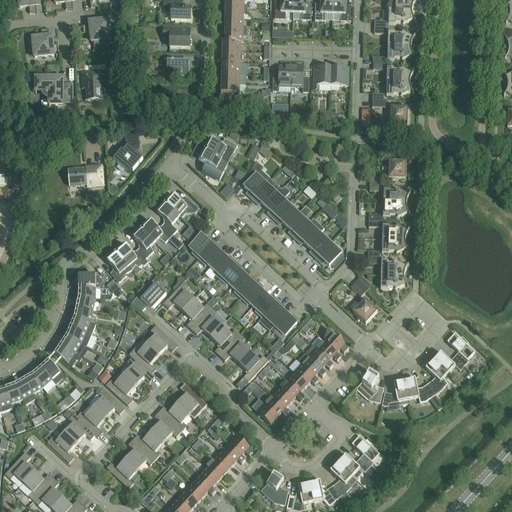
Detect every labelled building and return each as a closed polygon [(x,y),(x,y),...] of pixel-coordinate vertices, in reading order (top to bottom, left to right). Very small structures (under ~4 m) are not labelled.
[(18,0),(20,9),(29,8),(30,15),(36,14),(36,15),(37,15),(36,7),(39,7),(38,0),(18,0)] [(55,0),(56,5),(65,4),(66,11),(72,10),(72,11),(73,11),(72,3),(75,3),(74,0),(55,0)] [(86,0),(87,1),(90,1),(91,9),(91,8),(98,8),(97,0),(100,0),(86,0)] [(243,0),(226,0),(226,11),(248,11),(248,6),(244,6),(244,0),(243,0)] [(286,14),(293,14),(293,0),(281,0),(281,7),(275,7),(275,21),(285,21),(286,14)] [(293,0),(293,14),(301,14),(301,21),(311,22),(311,8),(306,8),(306,0),(293,0)] [(325,15),(333,15),(333,0),(321,0),(321,8),(315,8),(315,22),(325,22),(325,15)] [(333,0),(333,15),(341,15),(341,22),(351,23),(351,9),(346,9),(346,0),(333,0)] [(389,0),(389,11),(412,12),(412,10),(413,9),(413,8),(413,6),(414,5),(415,4),(416,2),(416,1),(415,2),(414,3),(408,0),(389,0)] [(191,9),(179,8),(179,1),(163,1),(163,12),(165,14),(171,14),(171,21),(191,22),(191,9)] [(226,11),(225,21),(244,22),(244,16),(247,16),(248,11),(226,11)] [(412,12),(389,11),(389,23),(375,23),(374,35),(386,35),(386,29),(389,29),(389,25),(396,25),(396,24),(402,24),(403,26),(414,21),(414,22),(415,23),(416,23),(415,22),(414,20),(413,19),(413,18),(413,16),(412,15),(412,13),(412,12)] [(94,51),(93,51),(94,52),(96,51),(98,51),(100,50),(102,50),(104,50),(106,50),(109,50),(111,50),(111,49),(110,49),(109,41),(111,41),(109,21),(89,23),(90,26),(82,27),(82,28),(83,28),(83,34),(90,33),(91,43),(93,42),(94,51)] [(225,21),(225,32),(247,33),(247,28),(243,28),(244,22),(225,21)] [(170,40),(170,49),(190,50),(191,30),(164,29),(163,40),(170,40)] [(48,30),(41,31),(42,38),(33,39),(33,41),(29,41),(30,52),(34,52),(35,59),(54,57),(52,37),(49,38),(48,30)] [(225,32),(225,42),(225,43),(241,43),(243,44),(243,37),(247,37),(247,33),(225,32)] [(388,33),(388,47),(411,48),(411,47),(411,46),(411,45),(412,44),(412,42),(413,41),(414,40),(414,38),(415,37),(414,38),(413,39),(403,33),(402,35),(395,35),(396,33),(388,33)] [(223,42),(223,53),(241,54),(241,43),(225,43),(225,42),(223,42)] [(411,48),(388,47),(387,61),(395,61),(395,60),(401,60),(402,62),(412,56),(413,58),(414,59),(415,59),(414,58),(413,56),(412,54),(412,52),(411,51),(411,49),(411,48)] [(223,53),(222,64),(240,65),(241,54),(223,53)] [(183,64),(184,57),(165,56),(164,69),(167,71),(167,77),(189,78),(189,64),(183,64)] [(222,64),(222,75),(240,75),(240,65),(222,64)] [(279,88),(291,88),(292,68),(279,68),(279,78),(273,78),(273,93),(279,93),(279,88)] [(292,68),(291,88),(303,88),(303,94),(309,94),(309,79),(303,79),(304,68),(292,68)] [(331,87),(332,69),(314,68),(313,91),(320,92),(320,87),(331,87)] [(350,70),(332,69),(331,87),(349,88),(350,70)] [(387,69),(387,83),(410,84),(410,83),(410,82),(410,81),(411,79),(411,78),(412,77),(413,75),(413,74),(414,73),(413,74),(412,75),(402,69),(401,71),(394,71),(394,69),(387,69)] [(114,75),(115,97),(126,96),(125,74),(114,75)] [(222,75),(222,86),(240,86),(240,75),(222,75)] [(102,89),(105,89),(105,76),(82,77),(82,90),(85,90),(86,102),(103,102),(102,89)] [(49,106),(63,106),(63,103),(72,103),(72,86),(58,86),(58,85),(57,84),(56,84),(56,79),(36,79),(36,93),(43,93),(43,95),(44,96),(45,98),(47,99),(49,99),(49,106)] [(410,84),(387,83),(386,97),(394,97),(394,96),(400,96),(401,98),(411,92),(412,94),(413,95),(414,95),(413,93),(412,92),(411,91),(411,90),(411,88),(410,87),(410,85),(410,84)] [(222,86),(221,97),(239,97),(240,86),(222,86)] [(161,106),(178,106),(178,100),(188,100),(188,88),(162,88),(161,106)] [(239,97),(221,97),(221,108),(239,108),(239,102),(243,102),(243,97),(239,97)] [(269,97),(266,97),(261,97),(261,106),(269,106),(269,97)] [(390,126),(395,126),(399,129),(401,126),(408,126),(408,109),(398,109),(395,106),(393,108),(391,108),(390,126)] [(137,155),(140,151),(139,138),(125,139),(126,140),(127,147),(123,152),(122,151),(113,161),(127,172),(128,173),(132,173),(133,172),(143,160),(137,155)] [(210,141),(204,151),(222,160),(224,156),(232,157),(238,147),(225,140),(221,147),(210,141)] [(222,160),(204,151),(199,161),(210,167),(207,174),(220,181),(226,169),(219,165),(222,160)] [(312,170),(323,167),(321,158),(310,161),(312,170)] [(391,180),(392,182),(396,180),(406,180),(406,163),(400,163),(399,160),(394,163),(389,162),(389,180),(391,180)] [(86,170),(69,172),(70,188),(88,187),(88,189),(104,187),(102,167),(86,168),(86,170)] [(314,170),(315,179),(323,178),(321,169),(314,170)] [(271,181),(260,171),(244,189),(248,193),(246,196),(252,202),(271,181)] [(282,191),(271,181),(252,202),(259,208),(262,205),(266,209),(282,191)] [(282,191),(266,209),(269,212),(267,215),(273,221),(290,204),(285,199),(289,194),(284,189),(282,191)] [(384,191),(383,205),(406,205),(407,204),(407,202),(407,201),(408,200),(408,198),(409,197),(410,196),(411,195),(410,194),(409,196),(408,197),(399,191),(397,193),(391,193),(391,191),(384,191)] [(173,196),(165,205),(180,218),(187,209),(193,214),(198,209),(187,199),(182,204),(173,196)] [(333,202),(337,205),(341,199),(337,196),(333,202)] [(283,225),(287,228),(299,215),(295,212),(297,210),(290,204),(273,221),(280,228),(283,225)] [(167,222),(163,227),(174,237),(178,231),(172,226),(180,218),(165,205),(157,213),(167,222)] [(406,205),(383,205),(383,216),(369,216),(369,222),(396,223),(397,217),(398,219),(408,214),(409,215),(410,217),(410,216),(409,215),(408,214),(408,212),(407,211),(407,210),(407,208),(406,207),(406,205)] [(299,215),(287,228),(291,232),(288,235),(295,241),(311,223),(306,219),(311,213),(305,208),(299,215)] [(311,223),(295,241),(301,247),(304,244),(308,248),(320,235),(324,230),(313,221),(311,223)] [(149,222),(141,230),(155,244),(159,240),(165,245),(174,237),(163,227),(159,231),(149,222)] [(383,229),(382,241),(405,241),(406,240),(406,238),(406,237),(407,236),(407,234),(408,233),(409,232),(410,231),(409,230),(408,232),(407,233),(397,227),(396,229),(396,223),(369,222),(369,229),(383,229)] [(142,247),(138,252),(146,261),(154,253),(151,248),(155,244),(141,230),(133,238),(142,247)] [(309,254),(316,261),(332,243),(325,237),(324,238),(320,235),(308,248),(312,251),(309,254)] [(192,255),(199,261),(215,243),(208,237),(206,240),(201,236),(189,249),(193,253),(192,255)] [(405,241),(382,241),(382,255),(389,255),(389,253),(396,253),(397,255),(407,250),(408,251),(409,253),(409,252),(408,251),(407,250),(407,248),(406,247),(406,246),(406,244),(405,243),(405,241)] [(207,266),(211,269),(223,256),(219,253),(222,250),(215,243),(199,261),(205,267),(207,266)] [(332,243),(316,261),(322,267),(325,264),(329,268),(341,255),(337,251),(339,249),(332,243)] [(125,246),(116,253),(129,268),(133,265),(139,269),(142,267),(144,268),(149,264),(146,261),(138,252),(133,256),(125,246)] [(129,268),(116,253),(107,261),(115,271),(111,275),(119,284),(127,277),(124,272),(129,268)] [(213,274),(220,281),(236,263),(229,257),(227,260),(223,256),(211,269),(214,272),(213,274)] [(228,285),(232,289),(244,276),(240,272),(243,269),(236,263),(220,281),(226,287),(228,285)] [(382,263),(381,277),(404,277),(405,276),(405,274),(405,273),(406,272),(406,270),(407,269),(408,268),(409,267),(408,266),(406,269),(396,263),(395,265),(389,265),(389,263),(382,263)] [(79,278),(79,289),(96,289),(96,277),(93,277),(90,274),(85,278),(79,278)] [(234,294),(241,300),(257,283),(251,276),(248,279),(244,276),(232,289),(236,292),(234,294)] [(404,277),(381,277),(381,291),(388,291),(388,289),(395,289),(396,291),(406,286),(407,287),(408,288),(406,286),(406,284),(405,283),(405,282),(405,280),(404,279),(404,277)] [(361,278),(356,283),(366,293),(371,287),(361,278)] [(107,287),(110,290),(116,285),(113,282),(107,287)] [(249,305),(253,308),(265,295),(261,292),(264,289),(257,283),(241,300),(248,307),(249,305)] [(366,293),(356,283),(351,289),(361,298),(366,293)] [(174,305),(183,314),(195,301),(186,293),(189,289),(184,284),(164,306),(169,311),(174,305)] [(116,285),(110,290),(113,293),(118,288),(116,285)] [(132,304),(142,313),(147,308),(148,308),(150,307),(154,310),(166,296),(155,286),(141,301),(138,298),(132,304)] [(79,289),(78,299),(96,301),(96,289),(79,289)] [(255,314),(262,320),(278,302),(272,296),(269,299),(265,295),(253,308),(257,312),(255,314)] [(78,299),(76,309),(93,312),(96,301),(78,299)] [(187,327),(192,332),(212,310),(207,305),(204,309),(195,301),(183,314),(192,322),(187,327)] [(361,321),(366,326),(378,313),(370,306),(369,302),(367,303),(365,301),(353,314),(356,317),(358,322),(361,321)] [(285,308),(278,302),(262,320),(259,323),(270,333),(271,332),(286,315),(282,311),(285,308)] [(20,307),(8,316),(14,325),(27,316),(20,307)] [(76,309),(74,319),(91,324),(93,312),(76,309)] [(202,331),(211,340),(223,327),(214,319),(217,315),(212,310),(192,332),(197,337),(202,331)] [(290,319),(286,315),(271,332),(281,342),(300,322),(293,316),(290,319)] [(74,319),(70,328),(86,335),(91,337),(96,327),(90,324),(91,324),(74,319)] [(310,321),(306,326),(310,330),(315,326),(310,321)] [(310,330),(306,326),(302,331),(306,335),(310,330)] [(215,354),(220,358),(240,336),(235,331),(232,336),(223,327),(211,340),(220,348),(215,354)] [(86,335),(70,328),(66,338),(85,348),(86,349),(91,337),(86,335)] [(155,337),(146,346),(159,358),(167,349),(173,354),(178,348),(156,328),(151,333),(155,337)] [(323,342),(337,355),(340,352),(344,356),(349,351),(328,332),(327,332),(324,341),(323,342)] [(459,354),(455,358),(465,367),(469,363),(468,362),(475,353),(467,346),(468,344),(462,339),(461,340),(455,335),(447,343),(459,354)] [(230,357),(239,366),(251,353),(242,345),(245,341),(240,336),(220,358),(225,363),(230,357)] [(85,348),(66,338),(61,346),(79,358),(85,348)] [(323,342),(316,350),(330,363),(333,360),(337,363),(341,359),(337,355),(323,342)] [(79,358),(61,346),(55,355),(72,368),(76,362),(80,364),(82,360),(79,358)] [(129,357),(132,359),(151,377),(152,376),(156,372),(151,367),(159,358),(146,346),(138,355),(134,351),(129,357)] [(316,350),(313,348),(306,355),(322,371),(326,368),(330,371),(334,367),(330,363),(316,350)] [(251,353),(239,366),(248,374),(243,380),(248,385),(269,362),(263,358),(260,362),(251,353)] [(441,354),(433,362),(448,376),(455,368),(460,372),(465,367),(455,358),(450,363),(441,354)] [(322,371),(306,355),(298,363),(301,366),(315,379),(318,376),(322,379),(327,375),(322,371)] [(132,368),(123,377),(136,388),(144,379),(150,384),(155,379),(152,376),(151,377),(132,359),(128,364),(132,368)] [(49,362),(41,369),(52,382),(56,386),(65,378),(49,362)] [(433,382),(428,386),(435,397),(440,393),(447,386),(444,380),(448,376),(433,362),(426,370),(436,379),(433,382)] [(315,379),(301,366),(294,374),(308,387),(311,384),(315,387),(319,383),(315,379)] [(41,369),(33,376),(43,390),(52,382),(41,369)] [(262,373),(266,378),(269,380),(273,377),(265,370),(262,373)] [(294,374),(287,382),(300,395),(308,387),(294,374)] [(369,403),(380,405),(384,390),(378,389),(376,386),(380,382),(371,374),(356,391),(369,403)] [(33,376),(24,381),(33,396),(43,390),(33,376)] [(136,388),(123,377),(115,386),(111,382),(106,387),(128,408),(133,403),(127,397),(136,388)] [(415,380),(405,382),(409,402),(419,399),(415,380)] [(24,381),(16,386),(23,402),(26,407),(36,401),(33,396),(24,381)] [(287,382),(279,390),(293,403),(300,395),(287,382)] [(409,402),(405,382),(394,384),(396,395),(391,396),(385,394),(382,407),(388,409),(389,405),(398,403),(398,404),(409,402)] [(186,396),(178,405),(190,416),(199,407),(203,411),(207,406),(186,385),(181,391),(186,396)] [(251,385),(247,389),(252,393),(256,389),(251,385)] [(16,386),(6,390),(12,406),(23,402),(16,386)] [(435,397),(428,386),(423,390),(430,400),(435,397)] [(79,387),(76,391),(81,396),(84,393),(79,387)] [(252,393),(247,389),(243,394),(247,398),(252,393)] [(6,390),(0,391),(0,407),(1,410),(0,410),(1,414),(13,410),(12,406),(6,390)] [(279,390),(272,398),(286,411),(293,403),(279,390)] [(102,400),(94,409),(106,421),(114,411),(120,416),(125,411),(103,391),(98,396),(102,400)] [(70,396),(67,399),(72,405),(75,402),(70,396)] [(272,398),(265,406),(278,418),(281,415),(285,419),(289,415),(290,414),(286,411),(272,398)] [(72,405),(67,399),(64,402),(69,408),(72,405)] [(164,409),(159,414),(181,434),(186,429),(182,425),(190,416),(178,405),(169,414),(164,409)] [(278,418),(265,406),(257,414),(258,415),(258,418),(261,418),(271,427),(278,418)] [(81,414),(77,419),(96,437),(95,437),(98,440),(103,435),(98,429),(106,421),(94,409),(85,418),(81,414)] [(62,412),(54,419),(58,424),(66,418),(62,412)] [(10,413),(2,414),(3,426),(11,426),(10,413)] [(160,424),(152,433),(164,444),(172,435),(176,439),(181,434),(159,414),(155,419),(160,424)] [(73,425),(65,434),(77,446),(85,437),(91,442),(95,437),(96,437),(77,419),(74,416),(69,422),(73,425)] [(218,420),(211,429),(215,433),(223,425),(218,420)] [(248,430),(244,433),(250,440),(254,437),(248,430)] [(138,437),(133,442),(155,462),(160,457),(156,454),(164,444),(152,433),(143,442),(138,437)] [(77,446),(65,434),(56,443),(52,440),(47,445),(69,465),(74,460),(69,455),(77,446)] [(236,437),(228,445),(242,458),(245,455),(249,458),(253,454),(249,450),(250,450),(240,441),(240,438),(237,438),(236,437)] [(363,456),(359,461),(369,470),(373,465),(372,464),(380,456),(372,448),(373,447),(367,441),(366,443),(360,437),(352,446),(363,456)] [(200,440),(196,445),(200,449),(204,445),(200,440)] [(134,452),(126,461),(138,473),(146,464),(150,467),(155,462),(133,442),(128,447),(134,452)] [(200,449),(196,445),(192,449),(196,453),(200,449)] [(228,445),(221,453),(235,466),(238,462),(242,466),(246,461),(242,458),(228,445)] [(221,453),(213,461),(227,474),(235,466),(221,453)] [(14,477),(23,486),(35,473),(26,465),(31,459),(26,454),(5,476),(11,481),(14,477)] [(345,456),(338,464),(353,478),(360,470),(365,474),(369,470),(359,461),(355,465),(345,456)] [(138,473),(126,461),(117,470),(112,465),(107,470),(129,491),(134,485),(130,482),(138,473)] [(213,461),(206,469),(220,482),(227,474),(213,461)] [(337,484),(332,488),(340,499),(345,495),(351,488),(349,482),(353,478),(338,464),(330,473),(340,482),(337,484)] [(206,469),(199,477),(212,489),(220,482),(206,469)] [(372,470),(364,478),(372,485),(379,477),(372,470)] [(29,498),(34,503),(54,481),(49,476),(44,481),(35,473),(23,486),(32,494),(29,498)] [(199,477),(191,484),(205,497),(208,494),(213,498),(217,493),(212,489),(199,477)] [(280,489),(284,484),(276,477),(261,493),(274,505),(285,508),(288,493),(283,492),(280,489)] [(42,503),(51,511),(63,499),(54,491),(59,485),(54,481),(34,503),(39,507),(42,503)] [(309,484),(313,504),(324,502),(329,507),(335,503),(340,499),(332,488),(327,492),(322,493),(320,482),(309,484)] [(191,484),(184,492),(198,505),(205,497),(191,484)] [(302,506),(313,504),(309,484),(298,487),(302,506)] [(184,492),(177,500),(189,511),(191,511),(198,505),(184,492)] [(287,510),(293,511),(296,498),(290,497),(287,510)] [(77,511),(82,507),(77,502),(72,507),(63,499),(51,511),(77,511)] [(189,511),(177,500),(169,508),(173,511),(189,511)]
